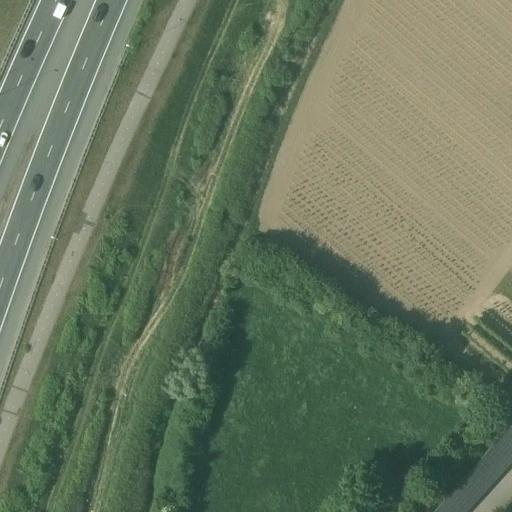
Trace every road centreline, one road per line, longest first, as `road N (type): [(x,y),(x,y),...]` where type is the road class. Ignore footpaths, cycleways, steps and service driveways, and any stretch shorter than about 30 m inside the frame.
road 1 (motorway): [(0,288),(111,0)]
road 2 (motorway): [(0,127),(55,0)]
